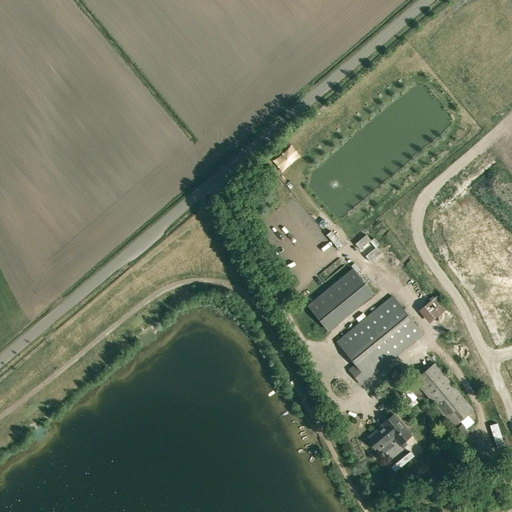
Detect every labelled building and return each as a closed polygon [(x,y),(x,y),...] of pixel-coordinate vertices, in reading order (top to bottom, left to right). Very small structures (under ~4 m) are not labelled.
[(356,364),(349,369),(362,384),(423,334),(392,296),(337,341),(356,364)] [(453,426),(473,409),(434,363),(414,380),(453,426)] [(379,450),(394,438),(400,445),(411,435),(394,414),(382,424),(383,425),(369,437),(379,450)] [(497,423),(490,426),(497,448),(504,446),(497,423)] [(461,426),(452,433),(459,443),(469,435),(461,426)] [(410,452),(391,467),(395,471),(410,459),(413,464),(417,461),(410,452)]
